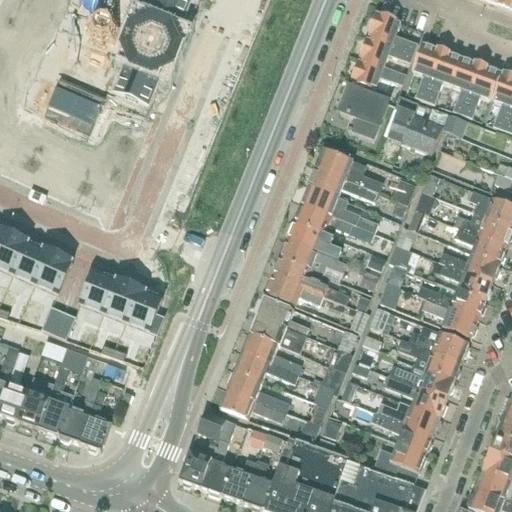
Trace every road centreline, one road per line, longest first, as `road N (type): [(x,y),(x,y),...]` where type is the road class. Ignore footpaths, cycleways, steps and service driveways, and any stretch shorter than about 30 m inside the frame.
road 1 (tertiary): [(326,0),(197,327)]
road 2 (residential): [(135,256),(242,0)]
road 3 (tertiary): [(133,488),(158,473),(176,430),(197,327)]
road 4 (tertiary): [(197,327),(180,347),(132,459),(133,488)]
road 5 (residential): [(441,511),(494,371),(511,359)]
road 6 (residential): [(0,194),(135,256)]
